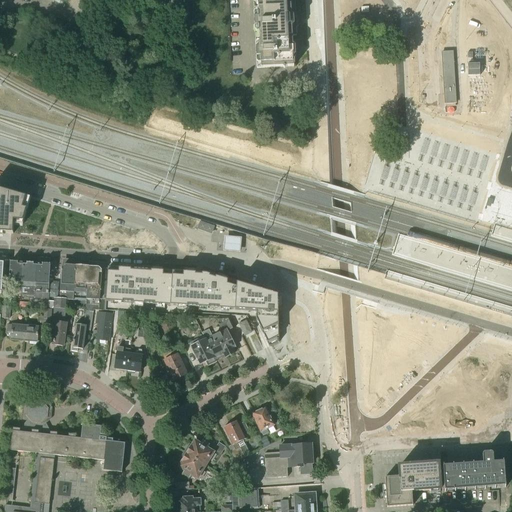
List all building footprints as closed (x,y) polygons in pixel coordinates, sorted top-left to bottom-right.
[(294,0),(253,0),(257,68),(294,67),(292,37),(296,36),(294,0)] [(453,52),(441,52),(444,104),(456,103),(453,52)] [(253,148),(257,136),(226,127),(225,130),(212,127),(207,142),(218,146),(219,143),(234,148),(236,143),(253,148)] [(465,139),(459,144),(464,151),(470,145),(465,139)] [(474,180),(475,175),(453,170),(452,175),(474,180)] [(428,178),(424,192),(459,201),(463,187),(428,178)] [(0,233),(13,234),(14,226),(14,221),(23,222),(27,209),(23,208),(26,197),(0,189),(0,233)] [(101,222),(99,229),(106,231),(108,224),(101,222)] [(200,222),(199,226),(201,227),(200,228),(204,230),(203,231),(210,234),(212,228),(207,226),(207,224),(200,222)] [(105,234),(103,241),(140,244),(142,243),(144,242),(145,240),(145,238),(144,237),(144,236),(141,234),(108,224),(106,231),(105,234)] [(241,238),(224,237),(224,244),(223,251),(240,252),(240,245),(241,238)] [(10,263),(8,291),(14,292),(14,283),(21,283),(23,263),(10,262),(9,263),(10,263)] [(21,283),(21,286),(35,287),(37,264),(23,263),(21,283)] [(35,287),(35,289),(42,290),(42,293),(48,294),(50,265),(37,264),(35,287)] [(54,299),(54,309),(67,309),(68,300),(73,300),(73,296),(75,266),(65,266),(61,268),(59,299),(54,299)] [(75,266),(73,296),(86,297),(88,267),(75,266)] [(347,266),(346,269),(352,270),(349,282),(368,287),(372,272),(347,266)] [(86,297),(85,311),(93,312),(93,310),(99,310),(100,298),(103,299),(105,282),(101,282),(101,279),(104,279),(105,268),(88,267),(86,297)] [(107,284),(105,310),(191,316),(191,313),(247,317),(262,350),(269,347),(279,342),(278,295),(276,295),(270,293),(269,293),(268,293),(263,291),(261,290),(261,291),(236,283),(214,277),(214,276),(213,276),(212,276),(207,275),(207,274),(206,274),(205,274),(199,274),(199,273),(198,273),(198,274),(165,271),(149,270),(148,270),(142,270),(142,269),(140,269),(140,270),(134,269),(133,269),(118,268),(108,268),(108,269),(107,284)] [(2,315),(2,318),(10,319),(10,307),(7,307),(2,307),(2,315)] [(57,317),(53,346),(63,347),(66,323),(63,323),(64,317),(66,318),(67,309),(54,309),(53,317),(57,317)] [(72,348),(71,352),(78,352),(78,349),(83,350),(86,328),(91,329),(93,312),(85,311),(84,321),(82,321),(81,325),(76,325),(73,348),(72,348)] [(99,313),(96,340),(109,341),(112,315),(99,313)] [(231,317),(218,317),(219,323),(221,328),(227,325),(230,330),(236,327),(231,317)] [(184,318),(176,319),(178,330),(185,329),(184,318)] [(169,319),(159,323),(166,337),(175,333),(169,319)] [(245,322),(240,325),(245,335),(250,333),(245,322)] [(121,324),(115,334),(121,337),(127,324),(121,324)] [(7,325),(7,333),(11,333),(11,340),(24,341),(25,326),(7,325)] [(142,325),(135,325),(138,338),(144,337),(142,325)] [(25,326),(24,341),(29,342),(29,345),(36,345),(36,343),(37,343),(37,337),(42,337),(43,328),(25,326)] [(209,330),(202,333),(204,337),(203,337),(215,360),(225,355),(226,357),(234,353),(232,348),(234,347),(226,330),(212,337),(209,330)] [(203,337),(190,343),(192,347),(194,352),(197,358),(200,364),(205,362),(207,366),(216,362),(215,360),(203,337)] [(118,348),(114,369),(127,371),(130,354),(122,353),(123,349),(118,348)] [(130,354),(127,371),(140,373),(142,356),(141,350),(138,350),(137,355),(130,354)] [(173,351),(163,356),(165,361),(164,361),(167,366),(170,374),(165,376),(169,383),(173,381),(174,381),(186,375),(179,360),(179,361),(176,355),(175,356),(173,351)] [(4,505),(3,511),(48,511),(54,455),(104,461),(103,471),(122,473),(125,443),(114,442),(114,439),(108,438),(108,435),(100,434),(101,426),(82,424),(81,438),(75,438),(75,435),(68,434),(68,437),(57,436),(57,433),(44,432),(41,425),(49,419),(50,408),(44,400),(33,399),(25,405),(23,416),(30,424),(25,430),(13,428),(10,451),(36,453),(30,508),(4,505)] [(258,411),(252,414),(258,425),(256,425),(259,431),(261,431),(263,435),(270,432),(267,427),(273,424),(265,408),(263,409),(261,408),(259,409),(258,411)] [(230,425),(224,428),(232,445),(233,445),(234,447),(229,449),(236,462),(244,457),(240,449),(248,445),(245,439),(244,439),(243,435),(249,432),(244,423),(238,426),(236,422),(234,423),(233,422),(230,424),(230,425)] [(258,441),(263,449),(270,445),(266,437),(258,441)] [(188,445),(184,452),(205,465),(208,460),(212,462),(216,455),(212,453),(206,449),(209,445),(203,440),(200,445),(195,442),(192,447),(188,445)] [(218,443),(213,450),(220,454),(223,451),(227,453),(229,450),(225,447),(218,443)] [(280,452),(264,454),(266,479),(271,478),(272,481),(276,481),(276,478),(287,477),(287,468),(300,467),(300,475),(312,474),(311,464),(312,464),(311,445),(292,446),(279,447),(280,452)] [(184,452),(179,460),(182,462),(179,467),(184,470),(183,473),(190,477),(191,474),(197,478),(197,477),(201,480),(205,473),(201,471),(205,465),(184,452)] [(482,463),(442,466),(444,491),(505,486),(503,462),(493,463),(492,454),(492,453),(491,453),(491,452),(490,452),(484,453),(483,453),(482,454),(481,455),(482,463)] [(399,476),(384,477),(386,507),(412,506),(411,492),(439,490),(438,464),(398,466),(399,476)] [(257,489),(239,490),(240,508),(258,507),(257,489)] [(314,495),(295,496),(296,511),(315,510),(314,495)] [(178,507),(176,508),(177,511),(176,511),(200,511),(200,500),(191,500),(191,497),(183,498),(183,500),(178,500),(178,507)]
